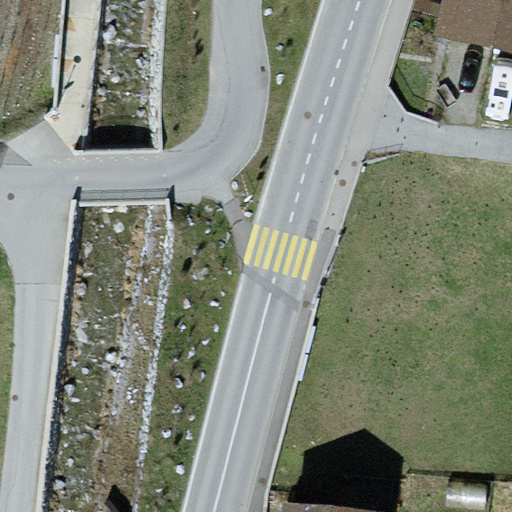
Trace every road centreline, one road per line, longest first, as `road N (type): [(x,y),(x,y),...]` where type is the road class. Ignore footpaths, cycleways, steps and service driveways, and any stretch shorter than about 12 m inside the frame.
road 1 (unclassified): [(358,0),(282,253),(220,511)]
road 2 (residential): [(236,0),(241,97),(231,147),(209,173),(48,182)]
road 3 (residential): [(48,182),(17,511)]
road 4 (track): [(85,0),(48,182)]
